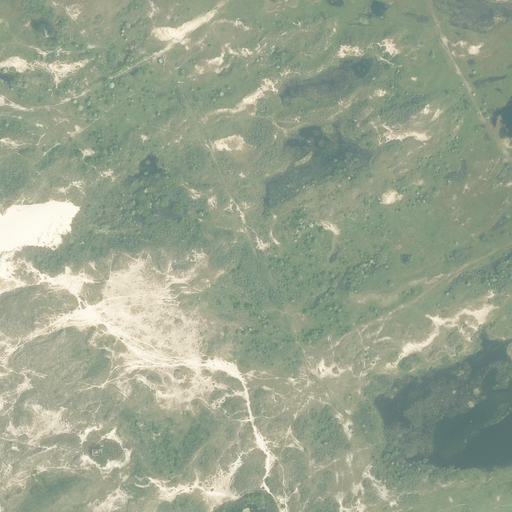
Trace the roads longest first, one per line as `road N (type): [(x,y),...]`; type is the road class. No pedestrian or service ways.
road 1 (track): [(51,107),(100,118),(140,84),(169,79),(178,88),(243,216),(270,299),(289,316),(316,381),(349,431),(358,511)]
road 2 (track): [(224,0),(151,56),(51,107),(0,103)]
road 3 (track): [(316,381),(366,329),(511,237)]
road 4 (track): [(511,159),(426,0)]
